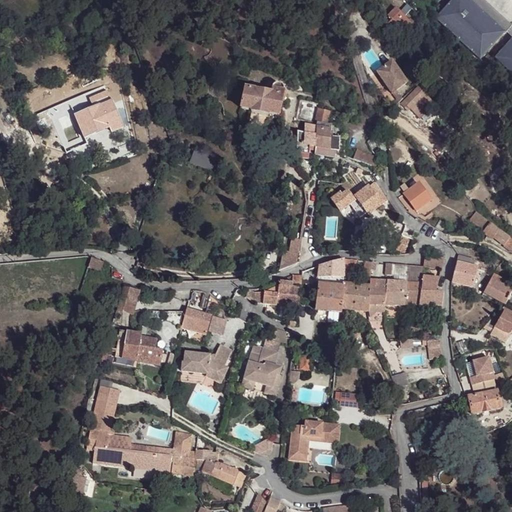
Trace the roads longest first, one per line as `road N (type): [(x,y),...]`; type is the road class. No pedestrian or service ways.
road 1 (unclassified): [(0,258),(85,251),(152,287),(249,285),(317,259),(405,260),(426,246)]
road 2 (unclassified): [(426,246),(450,256),(443,340),(454,390),(451,398),(399,412),(408,511)]
road 3 (unknown): [(271,476),(292,338)]
road 4 (unclassified): [(378,130),(386,189),(426,246)]
